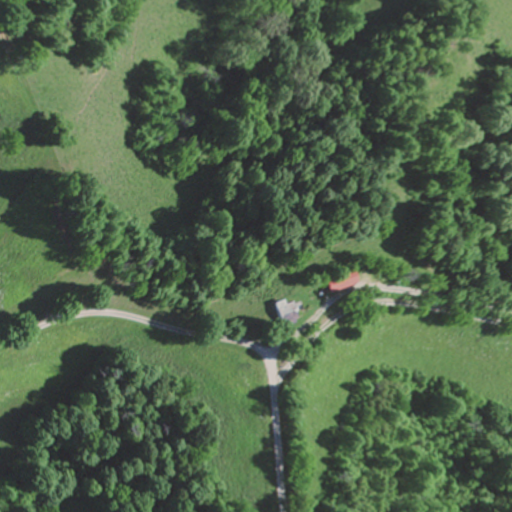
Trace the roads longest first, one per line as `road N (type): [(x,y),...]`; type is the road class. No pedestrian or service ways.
road 1 (residential): [(281,511),(274,391),(256,354),(98,317),(65,322),(0,351)]
road 2 (residential): [(274,391),(324,328),(362,308),(415,309),(511,332)]
